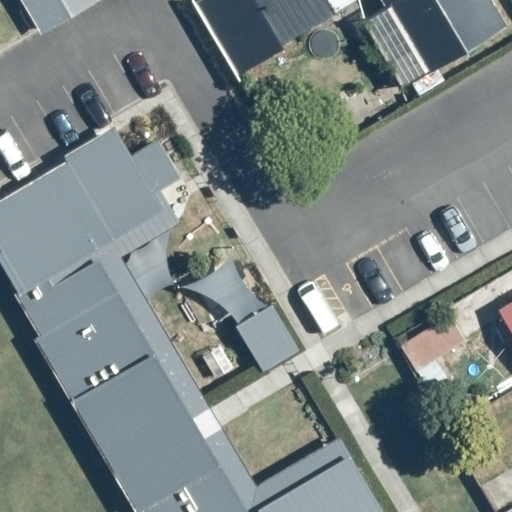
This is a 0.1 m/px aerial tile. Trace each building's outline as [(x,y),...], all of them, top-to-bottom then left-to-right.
[(95,0),(26,0),(44,31),(95,0)] [(491,0),(381,0),(426,75),(508,28),(491,0)] [(371,511),(329,441),(254,486),(106,239),(158,209),(149,193),(178,175),(154,134),(127,149),(114,126),(0,193),(0,249),(20,283),(10,289),(143,511),(371,511)] [(298,344),(268,294),(234,314),(264,365),(298,344)] [(511,304),(500,311),(511,332),(511,304)] [(439,357),(467,341),(449,310),(399,339),(432,397),(455,384),(439,357)] [(502,511),(511,507),(511,463),(478,481),(493,511),(502,511)]
